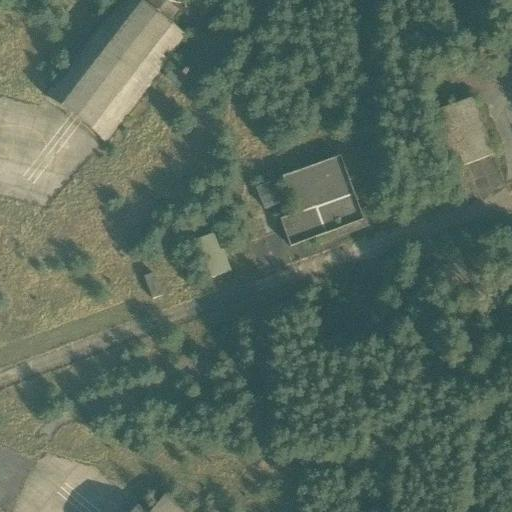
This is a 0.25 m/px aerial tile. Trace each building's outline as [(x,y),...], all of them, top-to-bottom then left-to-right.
[(119,0),(40,105),(101,150),(183,42),(167,30),(175,19),(150,0),(148,0),(141,10),(126,0),(119,0)] [(430,114),(450,172),(490,158),(471,100),(430,114)] [(280,220),(288,244),(319,234),(321,242),(373,226),(367,208),(357,211),(339,156),(281,175),(294,215),(280,220)] [(254,184),(261,206),(279,201),(271,178),(254,184)] [(216,234),(191,240),(200,281),(226,275),(216,234)] [(126,511),(185,511),(161,492),(145,511),(134,503),(126,511)]
